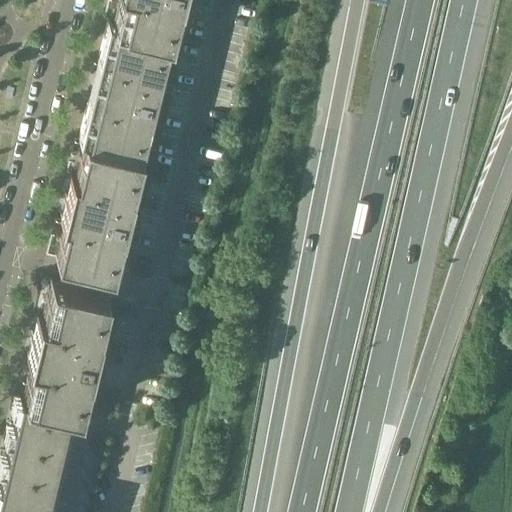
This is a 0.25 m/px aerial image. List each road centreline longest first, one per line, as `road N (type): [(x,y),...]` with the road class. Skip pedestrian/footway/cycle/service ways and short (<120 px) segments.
road 1 (motorway): [(351,511),(469,0)]
road 2 (motorway): [(417,0),(300,511)]
road 3 (motorway): [(356,0),(259,511)]
road 4 (motorway): [(378,511),(511,126)]
road 5 (residential): [(68,0),(0,287)]
